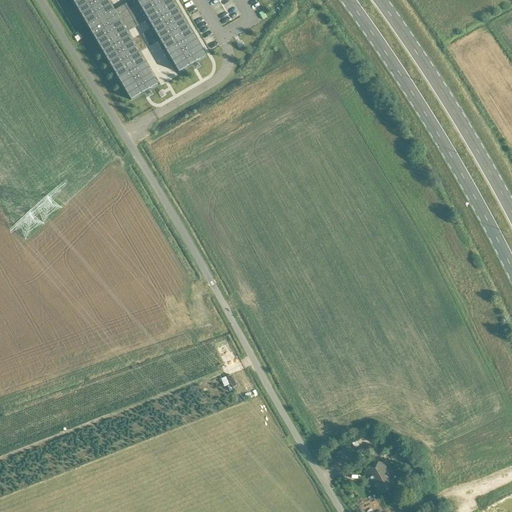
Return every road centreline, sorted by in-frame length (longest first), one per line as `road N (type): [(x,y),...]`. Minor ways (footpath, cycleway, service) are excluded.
road 1 (unclassified): [(341,511),(39,0)]
road 2 (primary): [(341,0),(473,203),(511,282)]
road 3 (primary): [(511,210),(380,0)]
